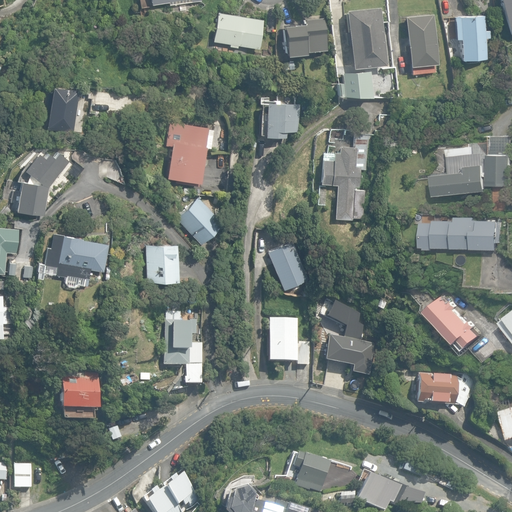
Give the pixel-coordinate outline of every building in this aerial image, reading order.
[(511,0),(498,0),(508,37),(511,35),(511,0)] [(348,45),(350,68),(384,64),(378,7),(344,10),(347,32),(344,32),(346,46),(348,45)] [(257,48),(257,49),(262,19),(255,18),(216,12),(212,41),(229,44),(228,46),(236,47),(236,45),(257,48)] [(410,65),(411,74),(436,72),(435,63),(437,63),(433,15),(405,17),(408,65),(410,65)] [(458,38),(459,60),(485,58),(483,38),(488,38),(488,30),(483,30),(482,15),(452,17),(453,38),(458,38)] [(281,26),(284,56),(304,54),(304,52),(325,50),(322,18),(322,17),(302,19),(302,23),(281,26)] [(511,48),(502,51),(504,61),(511,59),(511,48)] [(368,94),(367,70),(342,71),(343,96),(368,94)] [(132,73),(134,87),(147,86),(146,72),(132,73)] [(45,128),(71,132),(73,120),(75,120),(78,104),(75,103),(77,90),(51,86),(45,128)] [(263,136),(283,137),(283,131),(295,131),(296,103),(264,102),(264,103),(262,103),(261,134),(263,134),(263,136)] [(164,176),(197,182),(207,127),(169,120),(165,145),(170,146),(164,176)] [(334,218),(363,220),(365,190),(354,189),(354,186),(359,186),(360,169),(367,169),(369,139),(374,133),(354,131),(353,147),(339,146),(339,152),(334,152),(333,160),(322,159),(320,184),(336,185),(334,218)] [(492,210),(508,212),(511,141),(511,135),(490,136),(491,142),(472,144),(472,147),(448,149),(449,163),(450,163),(451,173),(435,174),(436,196),(487,190),(487,189),(493,188),(492,210)] [(17,212),(42,215),(47,188),(69,161),(56,151),(52,156),(46,152),(42,157),(37,152),(23,170),(40,183),(22,181),(17,212)] [(175,216),(200,243),(222,223),(197,196),(175,216)] [(425,249),(434,249),(434,247),(472,248),(472,249),(498,249),(498,242),(501,242),(501,220),(474,220),(474,217),(456,217),(456,220),(435,220),(435,222),(421,222),(421,247),(426,247),(425,249)] [(0,272),(2,273),(5,251),(15,252),(17,228),(0,226),(0,272)] [(78,288),(83,288),(84,277),(88,278),(89,269),(103,271),(106,243),(78,240),(78,237),(52,233),(50,247),(47,247),(45,263),(37,262),(36,271),(44,272),(45,265),(56,266),(55,275),(65,276),(64,282),(64,286),(75,287),(78,288)] [(281,289),(306,279),(290,240),(265,251),(281,289)] [(145,244),(145,280),(175,280),(175,244),(145,244)] [(428,309),(464,351),(482,335),(475,328),(477,326),(471,320),(469,322),(457,308),(459,307),(453,300),(451,302),(444,295),(428,309)] [(380,299),(375,307),(381,310),(386,302),(380,299)] [(164,320),(160,365),(184,367),(183,377),(180,377),(179,383),(196,385),(199,342),(188,341),(189,334),(190,335),(191,321),(179,320),(180,312),(162,311),(162,320),(164,320)] [(266,360),(295,361),(295,319),(267,318),(266,360)] [(349,372),(366,375),(372,344),(327,335),(322,360),(350,366),(349,372)] [(295,364),(308,365),(309,341),(296,340),(295,364)] [(113,363),(115,371),(127,367),(124,359),(113,363)] [(60,408),(97,409),(97,384),(100,384),(100,381),(101,381),(101,375),(97,375),(97,372),(60,371),(60,393),(58,394),(58,402),(60,403),(60,408)] [(458,405),(462,407),(477,380),(464,371),(459,380),(455,377),(455,376),(417,373),(415,403),(458,405)] [(483,387),(480,397),(487,399),(489,389),(483,387)] [(511,436),(511,406),(502,410),(510,437),(511,436)] [(467,420),(485,431),(492,418),(475,408),(467,420)] [(53,444),(55,460),(68,458),(66,442),(53,444)] [(319,491),(328,461),(289,450),(281,475),(294,479),(292,485),(308,490),(308,488),(319,491)] [(0,490),(9,491),(9,487),(25,487),(26,469),(6,469),(6,461),(0,461),(0,490)] [(364,469),(352,499),(381,510),(386,503),(397,507),(400,503),(422,504),(425,493),(364,469)] [(37,471),(37,494),(54,494),(54,471),(37,471)] [(180,472),(161,486),(176,505),(180,501),(183,505),(187,502),(191,506),(200,499),(180,472)] [(285,488),(286,480),(273,479),(272,487),(285,488)] [(181,511),(176,505),(161,486),(144,499),(153,511),(181,511)] [(307,511),(308,508),(287,502),(286,503),(274,500),(273,504),(251,499),(252,495),(242,486),(230,490),(227,499),(224,499),(221,511),(307,511)]
